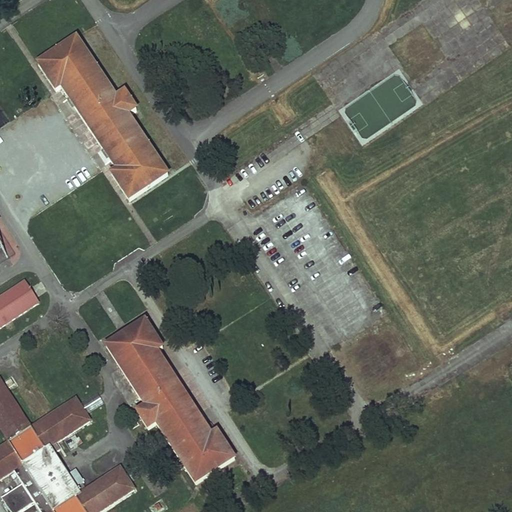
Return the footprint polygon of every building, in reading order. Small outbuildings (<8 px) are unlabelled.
[(117,99),(78,40),(39,66),(57,93),(63,89),(117,172),(112,176),(130,202),(169,177),(130,118),(137,112),(126,94),(117,99)] [(30,289),(26,282),(0,299),(0,328),(39,304),(36,299),(30,289)] [(163,349),(146,322),(107,347),(146,407),(137,413),(144,423),(148,431),(157,425),(197,485),(236,460),(218,433),(212,437),(157,353),(163,349)] [(102,511),(135,491),(121,468),(86,491),(82,485),(85,484),(77,471),(68,476),(54,455),(60,451),(56,445),(91,422),(86,415),(81,406),(76,399),(31,428),(0,380),(0,429),(9,443),(0,448),(0,480),(14,472),(23,486),(3,499),(10,511),(23,511),(35,504),(39,511),(102,511)] [(98,394),(82,403),(89,414),(104,404),(98,394)] [(148,506),(152,511),(164,511),(170,508),(162,497),(148,506)]
